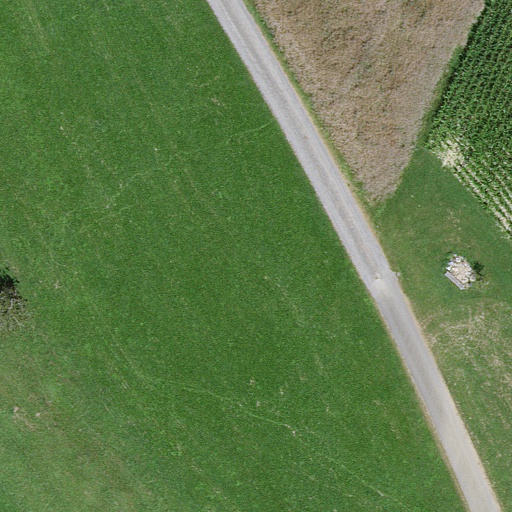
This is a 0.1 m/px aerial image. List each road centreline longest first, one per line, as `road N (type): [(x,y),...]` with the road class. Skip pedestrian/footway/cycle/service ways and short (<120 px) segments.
road 1 (track): [(224,0),(380,272)]
road 2 (track): [(486,511),(380,272)]
